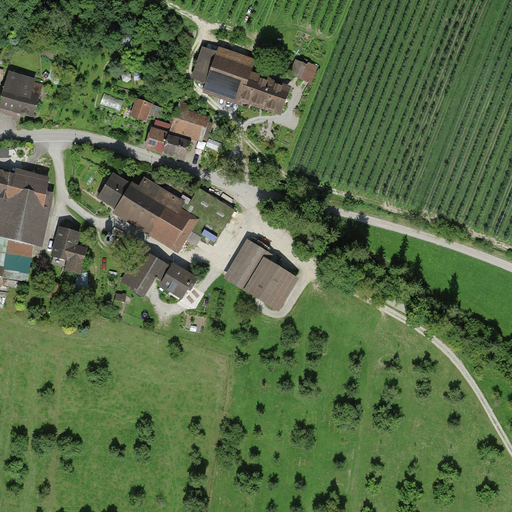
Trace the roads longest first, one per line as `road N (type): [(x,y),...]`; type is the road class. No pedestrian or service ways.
road 1 (track): [(248,189),(319,272),(427,333),(458,361),(511,453)]
road 2 (track): [(248,189),(511,267)]
road 3 (unclassified): [(0,137),(85,137),(248,189)]
